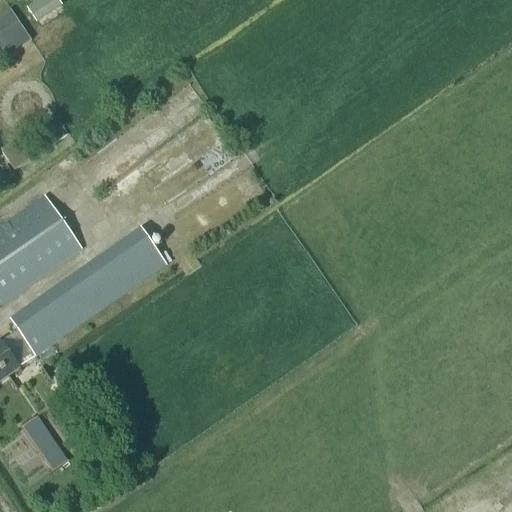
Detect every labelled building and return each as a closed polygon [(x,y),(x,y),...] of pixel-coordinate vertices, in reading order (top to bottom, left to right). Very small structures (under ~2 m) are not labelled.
[(57,0),(38,0),(25,9),(35,23),(62,6),(57,0)] [(0,18),(0,62),(3,61),(29,43),(10,12),(0,18)] [(62,47),(74,40),(74,37),(72,33),(58,41),(62,47)] [(59,125),(45,136),(53,146),(67,135),(59,125)] [(17,142),(0,152),(13,173),(30,162),(17,142)] [(6,167),(0,171),(0,186),(14,178),(6,167)] [(45,199),(0,229),(0,305),(80,250),(45,199)] [(141,231),(9,323),(16,332),(34,358),(165,267),(141,231)] [(16,332),(0,343),(0,344),(18,370),(34,358),(16,332)] [(0,344),(0,382),(18,370),(0,344)] [(65,378),(54,381),(58,395),(69,392),(65,378)] [(36,418),(21,429),(52,474),(68,463),(36,418)] [(29,450),(21,438),(0,452),(0,454),(7,465),(29,450)]
